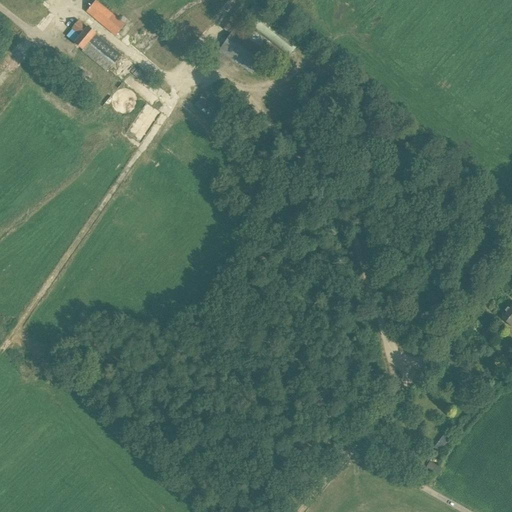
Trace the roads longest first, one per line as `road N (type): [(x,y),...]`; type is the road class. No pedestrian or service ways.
road 1 (unknown): [(0,6),(34,33),(83,19),(165,80),(227,69),(246,80),(332,198),(379,318),(414,367)]
road 2 (unclassified): [(346,448),(511,251)]
road 3 (track): [(465,511),(346,448)]
